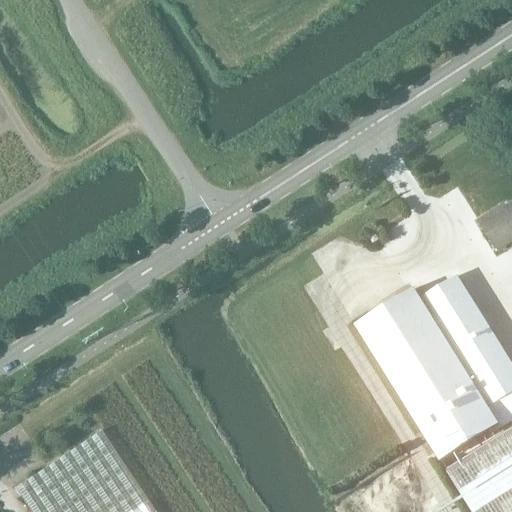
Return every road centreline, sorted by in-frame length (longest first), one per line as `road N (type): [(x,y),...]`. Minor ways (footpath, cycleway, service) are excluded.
road 1 (tertiary): [(222,222),(511,34)]
road 2 (unclassified): [(222,222),(67,0)]
road 3 (tertiary): [(0,365),(222,222)]
